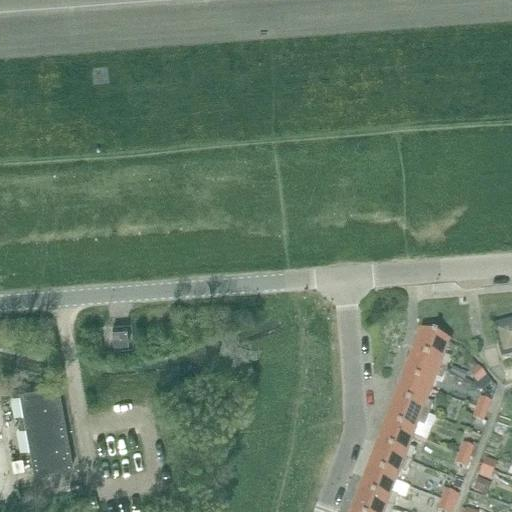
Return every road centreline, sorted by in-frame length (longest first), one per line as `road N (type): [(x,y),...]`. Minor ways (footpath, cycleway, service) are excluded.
road 1 (unclassified): [(0,304),(346,278)]
road 2 (residential): [(324,511),(355,428),(346,278)]
road 3 (residential): [(511,267),(346,278)]
